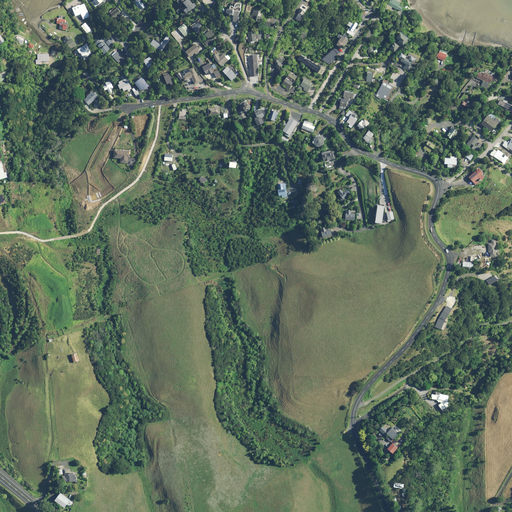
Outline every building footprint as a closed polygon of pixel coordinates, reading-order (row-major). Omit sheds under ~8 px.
[(146,6),(140,0),(138,0),(136,3),(139,6),(138,7),(141,11),(146,6)] [(193,4),(190,0),(184,0),(183,1),(188,7),(184,10),(186,13),(197,6),(194,3),(193,4)] [(390,0),(386,8),(390,11),(392,7),(401,11),(403,7),(399,5),(401,3),(395,0),(390,0)] [(90,16),(85,3),(73,8),(76,16),(81,14),(83,19),(90,16)] [(235,7),(234,7),(234,6),(233,6),(232,6),(231,6),(231,7),(230,7),(230,8),(228,8),(227,13),(230,13),(230,15),(234,15),(233,22),(239,22),(240,11),(241,11),(241,3),(237,3),(236,3),(236,4),(235,4),(235,5),(235,6),(235,7)] [(123,15),(117,8),(110,13),(116,20),(123,15)] [(262,16),(258,15),(259,10),(254,10),(253,18),(257,19),(256,21),(261,22),(262,16)] [(304,16),(298,13),(295,18),(300,22),(304,16)] [(64,16),(58,15),(57,23),(61,24),(60,29),(66,30),(68,23),(65,23),(66,19),(63,19),(64,16)] [(203,27),(199,22),(192,27),(196,32),(203,27)] [(91,30),(85,23),(81,26),(87,33),(91,30)] [(357,26),(353,23),(349,29),(353,31),(357,26)] [(190,32),(184,24),(178,28),(185,36),(190,32)] [(215,35),(211,30),(205,34),(209,39),(215,35)] [(258,39),(258,30),(248,31),(249,44),(255,44),(255,41),(257,41),(257,39),(258,39)] [(407,36),(402,32),(397,38),(400,40),(398,42),(404,47),(410,38),(407,36)] [(24,39),(17,35),(14,40),(21,44),(24,39)] [(171,39),(167,36),(160,44),(154,39),(150,44),(158,50),(158,49),(161,51),(171,39)] [(349,40),(342,36),(337,45),(343,49),(349,40)] [(77,45),(71,38),(66,43),(71,49),(77,45)] [(103,38),(100,41),(99,39),(95,42),(104,54),(110,49),(106,44),(107,43),(103,38)] [(399,46),(395,42),(390,49),(395,52),(399,46)] [(92,53),(87,43),(77,49),(79,53),(80,53),(83,58),(92,53)] [(199,49),(195,44),(186,51),(190,57),(195,53),(197,56),(201,53),(198,50),(199,49)] [(340,51),(335,47),(322,59),(329,64),(337,57),(336,56),(340,51)] [(121,49),(112,56),(121,66),(129,58),(121,49)] [(439,51),(436,58),(445,61),(447,54),(448,51),(441,49),(439,52),(439,51)] [(222,55),(220,53),(219,54),(218,53),(214,56),(222,66),(231,58),(228,55),(226,56),(224,54),(222,55)] [(407,56),(402,53),(399,58),(402,60),(401,61),(406,64),(404,68),(410,72),(413,67),(411,65),(413,62),(415,63),(417,59),(412,55),(409,59),(406,57),(407,56)] [(321,68),(300,54),(297,59),(318,72),(321,68)] [(259,76),(257,55),(250,55),(252,76),(259,76)] [(283,60),(279,56),(274,60),(275,62),(274,64),(278,68),(280,66),(281,67),(285,63),(282,61),(283,60)] [(153,62),(150,57),(144,60),(147,65),(153,62)] [(212,66),(210,63),(203,67),(207,74),(208,72),(210,75),(214,72),(212,70),(217,67),(215,64),(212,66)] [(234,68),(231,64),(227,68),(227,67),(223,71),(232,81),(237,76),(234,72),(232,70),(234,68)] [(449,66),(446,68),(445,67),(442,70),(447,76),(449,74),(453,71),(449,66)] [(200,82),(194,67),(183,72),(184,73),(179,75),(181,80),(184,78),(185,81),(186,80),(187,82),(193,81),(195,84),(200,82)] [(484,81),(490,83),(491,83),(493,80),(495,81),(497,78),(485,72),(484,75),(479,72),(477,77),(484,81)] [(285,78),(282,84),(286,86),(284,88),(289,90),(297,76),(290,73),(287,79),(285,78)] [(149,86),(143,77),(142,77),(141,75),(139,77),(140,79),(135,83),(141,91),(143,89),(144,90),(149,86)] [(174,85),(170,76),(165,78),(167,84),(170,83),(171,86),(174,85)] [(313,83),(305,78),(300,85),(305,88),(304,90),(307,92),(313,83)] [(114,88),(110,80),(102,84),(105,90),(108,89),(110,93),(113,92),(111,89),(114,88)] [(132,89),(129,82),(126,83),(126,81),(121,83),(124,91),(128,89),(128,90),(132,89)] [(376,96),(381,99),(382,98),(383,98),(384,97),(387,99),(393,86),(384,82),(383,84),(382,84),(376,96)] [(95,92),(93,91),(87,96),(88,97),(84,100),(89,105),(99,96),(96,92),(95,92)] [(339,108),(348,109),(348,107),(347,107),(348,101),(349,101),(350,97),(353,98),(353,93),(344,92),(343,97),(344,97),(344,99),(343,98),(341,98),(340,103),(339,103),(339,105),(340,106),(339,108)] [(243,109),(246,112),(252,107),(248,102),(246,103),(244,100),(239,104),(242,107),(240,108),(242,110),(243,109)] [(469,103),(469,104),(466,103),(467,101),(463,100),(463,101),(460,106),(463,107),(460,112),(466,114),(471,105),(471,104),(469,103)] [(220,114),(219,107),(205,109),(206,116),(220,114)] [(255,112),(257,117),(255,118),(258,126),(265,123),(262,117),(265,116),(264,113),(266,112),(265,108),(255,112)] [(279,111),(272,108),(269,119),(275,121),(276,118),(277,119),(279,111)] [(356,115),(353,113),(354,113),(350,110),(346,115),(350,118),(347,122),(350,124),(349,126),(352,128),(358,119),(355,116),(356,115)] [(491,118),(488,115),(482,124),(492,132),(500,121),(493,115),(491,118)] [(291,136),(299,123),(298,122),(291,118),(287,124),(285,123),(284,125),(286,126),(283,131),(291,136)] [(358,125),(360,127),(359,128),(360,130),(361,129),(363,130),(365,127),(366,127),(370,123),(365,119),(362,123),(361,122),(358,125)] [(313,123),(309,122),(308,122),(305,121),(302,128),(313,132),(315,127),(312,125),(313,123)] [(457,131),(452,127),(447,136),(452,139),(454,136),(457,131)] [(371,138),(374,134),(369,130),(366,134),(363,138),(366,140),(365,141),(369,143),(370,143),(373,140),(371,138)] [(474,145),(476,143),(479,140),(473,135),(466,144),(470,146),(472,144),(473,145),(474,145)] [(314,139),(314,141),(313,141),(313,143),(314,143),(317,146),(321,146),(324,143),(324,139),(321,136),(317,136),(314,139)] [(423,148),(425,149),(424,150),(426,152),(427,151),(430,153),(435,146),(428,141),(423,148)] [(474,145),(472,148),(477,152),(482,144),(480,142),(478,144),(476,143),(474,145)] [(130,151),(115,150),(114,158),(121,158),(121,162),(128,163),(128,157),(130,157),(130,151)] [(324,162),(327,161),(328,161),(331,160),(335,159),(333,151),(332,151),(332,150),(322,153),(324,162)] [(495,153),(494,155),(494,156),(505,163),(509,157),(506,155),(506,154),(503,152),(503,153),(498,150),(496,154),(495,153)] [(457,157),(451,156),(451,158),(445,158),(445,164),(448,164),(448,167),(453,167),(453,164),(457,165),(457,157)] [(5,172),(2,161),(0,161),(0,178),(1,178),(1,179),(8,177),(8,179),(10,179),(9,177),(8,177),(6,172),(5,172)] [(480,181),(478,179),(479,178),(481,180),(484,177),(482,175),(483,174),(479,168),(469,177),(476,185),(480,181)] [(287,197),(285,183),(278,184),(280,196),(282,196),(282,197),(287,197)] [(351,193),(347,189),(343,192),(341,189),(337,192),(340,195),(338,196),(342,201),(351,193)] [(351,212),(351,209),(346,209),(346,213),(343,213),(343,220),(355,220),(355,214),(351,213),(351,212)] [(321,228),(322,234),(320,235),(321,238),(323,238),(332,236),(330,229),(326,230),(325,227),(321,228)] [(492,243),(488,243),(489,253),(490,253),(490,256),(496,256),(496,239),(492,239),(492,243)] [(487,280),(489,284),(498,278),(495,275),(487,280)] [(445,320),(452,309),(447,305),(439,318),(435,327),(441,329),(445,320)] [(76,352),(71,354),(74,362),(79,360),(76,352)] [(437,400),(439,402),(440,402),(441,403),(439,405),(439,406),(442,410),(449,406),(448,404),(449,403),(448,401),(449,395),(440,394),(440,393),(436,392),(436,395),(432,394),(432,396),(432,399),(437,400)] [(391,442),(399,433),(392,428),(389,432),(388,431),(389,431),(383,426),(380,430),(385,435),(386,433),(388,435),(386,438),(391,442)] [(398,447),(394,443),(393,444),(392,443),(388,449),(393,454),(398,448),(398,447)] [(77,481),(77,475),(74,475),(74,473),(66,473),(66,478),(65,478),(65,482),(77,481)] [(73,502),(61,493),(55,501),(65,508),(67,504),(70,506),(73,502)]
